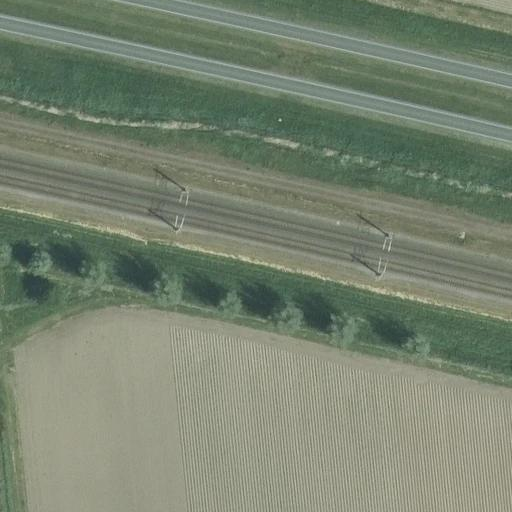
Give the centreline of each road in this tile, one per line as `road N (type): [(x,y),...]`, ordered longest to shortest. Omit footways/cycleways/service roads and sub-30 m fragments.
road 1 (trunk): [(0,23),(511,137)]
road 2 (track): [(0,124),(511,237)]
road 3 (trunk): [(511,83),(133,0)]
